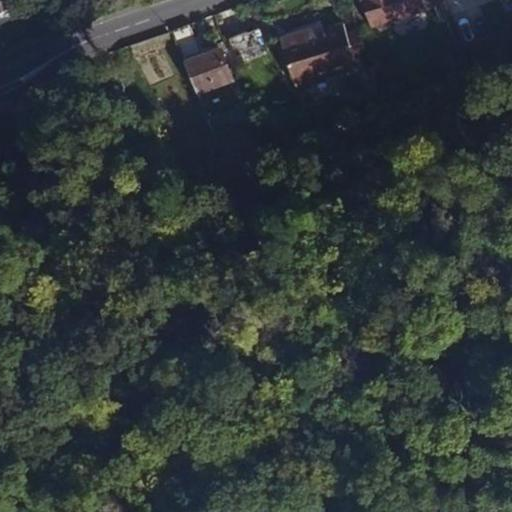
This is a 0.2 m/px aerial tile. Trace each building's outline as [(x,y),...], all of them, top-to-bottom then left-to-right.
[(0,0),(0,13),(16,4),(13,0),(0,0)] [(69,0),(75,10),(87,3),(86,1),(88,0),(69,0)] [(360,0),(371,28),(428,8),(425,0),(360,0)] [(441,0),(425,0),(428,8),(442,3),(441,0)] [(498,0),(446,0),(458,36),(505,20),(498,0)] [(361,66),(349,34),(345,22),(326,29),(310,35),(308,30),(282,39),(296,86),(361,66)] [(190,24),(173,30),(184,57),(200,51),(190,24)] [(310,35),(326,29),(324,25),(308,30),(310,35)] [(262,27),(230,40),(240,66),(271,53),(262,27)] [(361,31),(355,32),(359,58),(369,54),(361,31)] [(359,58),(355,32),(349,34),(361,66),(359,58)] [(222,50),(186,63),(199,92),(234,78),(222,50)] [(369,54),(359,58),(365,65),(368,65),(371,76),(374,74),(369,54)] [(274,64),(254,73),(261,89),(266,87),(272,100),(287,93),(274,64)] [(364,88),(362,88),(363,99),(380,96),(378,83),(365,88),(364,88)]
